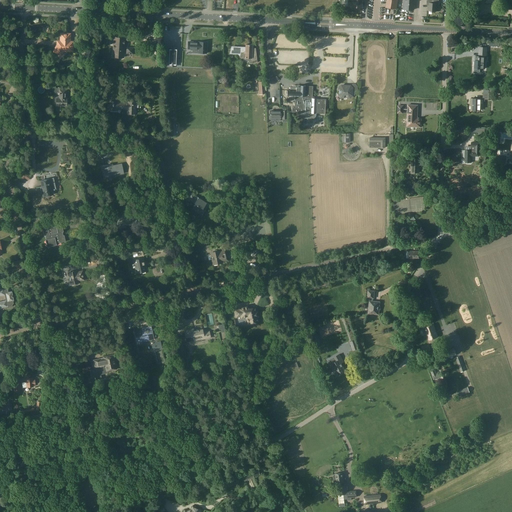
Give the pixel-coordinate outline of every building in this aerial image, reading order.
[(386,0),(386,7),(396,9),(397,0),(386,0)] [(403,0),(403,9),(414,10),(414,0),(403,0)] [(427,0),(427,6),(429,6),(428,11),(436,12),(436,6),(438,7),(438,0),(427,0)] [(60,33),(60,41),(57,41),(57,45),(53,51),(61,55),(63,51),(73,51),(73,42),(70,41),(70,34),(60,33)] [(124,38),(114,37),(113,57),(123,58),(124,38)] [(198,43),(188,42),(188,49),(198,49),(198,53),(207,54),(207,42),(198,42),(198,43)] [(231,46),(229,53),(235,53),(235,52),(243,52),(243,54),(242,57),(244,58),(246,59),(247,60),(248,60),(250,60),(252,60),(253,60),(255,60),(256,60),(255,48),(255,49),(252,49),(252,45),(245,44),(245,48),(236,47),(231,46)] [(177,67),(178,48),(168,47),(167,66),(177,67)] [(475,71),(478,71),(479,69),(484,69),(485,58),(486,58),(487,48),(479,47),(478,56),(474,56),(473,62),(474,62),(474,68),(475,68),(475,71)] [(312,99),(313,87),(300,86),(299,87),(297,87),(297,88),(296,88),(290,87),(290,91),(287,90),(287,96),(295,96),(294,108),(292,108),(291,112),(300,113),(300,118),(304,118),(312,119),(313,118),(315,117),(316,115),(316,113),(325,114),(326,99),(312,99)] [(341,86),(339,88),(339,95),(341,97),(344,98),(344,99),(345,99),(346,99),(347,99),(347,98),(350,98),(352,96),(352,91),(355,92),(357,89),(352,88),(350,86),(341,86)] [(59,99),(56,98),(56,105),(66,106),(67,99),(66,99),(66,90),(59,90),(59,99)] [(491,90),(484,90),(484,93),(483,93),(482,99),(489,100),(489,99),(491,99),(491,93),(491,90)] [(111,102),(110,102),(110,110),(117,110),(117,109),(128,109),(127,113),(135,114),(135,101),(128,100),(128,103),(118,103),(118,97),(111,97),(111,102)] [(471,110),(480,110),(481,99),(471,99),(471,110)] [(417,114),(417,110),(408,109),(407,110),(409,110),(408,114),(407,114),(407,127),(411,127),(411,126),(415,126),(415,127),(421,127),(421,118),(416,118),(416,114),(417,114)] [(280,111),(270,111),(270,121),(280,121),(280,111)] [(386,138),(370,138),(370,148),(386,148),(386,138)] [(472,156),(479,156),(479,147),(480,142),(471,142),(471,147),(472,147),(472,150),(464,150),(463,162),(471,163),(472,156)] [(419,173),(419,159),(412,158),(411,172),(419,173)] [(112,165),(104,166),(106,178),(114,177),(114,175),(123,173),(121,165),(112,167),(112,165)] [(42,191),(43,197),(53,194),(50,179),(40,181),(42,191)] [(209,204),(198,197),(195,196),(191,196),(190,189),(184,191),(185,198),(186,201),(191,200),(192,202),(195,204),(192,209),(203,215),(206,210),(205,210),(209,204)] [(123,216),(115,217),(117,227),(125,226),(125,225),(136,222),(134,214),(123,217),(123,216)] [(47,247),(57,245),(57,244),(61,243),(61,242),(66,241),(64,235),(63,235),(63,232),(62,226),(56,227),(58,233),(50,235),(49,228),(48,228),(48,227),(43,228),(44,236),(45,236),(46,239),(45,240),(47,247)] [(222,251),(220,252),(220,250),(215,251),(215,254),(210,255),(213,265),(222,262),(222,261),(227,260),(225,251),(224,248),(221,248),(222,251)] [(143,258),(133,260),(136,273),(147,271),(145,264),(144,264),(143,258)] [(67,273),(70,285),(75,283),(75,282),(84,280),(82,271),(77,272),(77,271),(67,273)] [(7,300),(0,301),(0,307),(7,306),(13,304),(12,301),(13,300),(11,292),(8,292),(7,289),(3,289),(0,289),(0,295),(6,294),(7,300)] [(373,298),(374,291),(368,291),(367,298),(371,298),(370,301),(369,301),(368,313),(378,315),(379,310),(380,310),(380,307),(379,307),(380,302),(372,301),(373,298)] [(284,310),(294,308),(292,299),(282,301),(284,310)] [(235,310),(236,317),(241,316),(241,317),(247,316),(248,324),(253,323),(254,325),(258,324),(258,321),(257,317),(258,316),(257,311),(256,312),(255,308),(254,308),(248,309),(247,306),(239,308),(240,309),(235,310)] [(224,332),(224,329),(223,324),(214,326),(215,330),(221,329),(221,333),(224,332)] [(437,338),(433,325),(424,327),(428,340),(437,338)] [(138,330),(134,331),(136,342),(150,339),(150,340),(153,339),(151,328),(142,330),(142,331),(138,331),(138,330)] [(201,342),(201,340),(204,339),(211,338),(209,331),(203,332),(202,329),(194,331),(193,329),(184,331),(187,342),(195,341),(195,343),(201,342)] [(156,350),(162,349),(160,342),(154,343),(155,344),(151,344),(152,349),(156,348),(156,350)] [(429,345),(423,348),(424,352),(425,355),(431,353),(430,350),(431,349),(429,345)] [(339,354),(334,357),(336,361),(330,365),(336,377),(345,371),(341,363),(343,362),(339,354)] [(94,364),(89,365),(90,369),(92,381),(99,380),(98,372),(106,371),(117,369),(113,355),(103,357),(103,358),(93,360),(94,364)] [(441,376),(439,373),(436,374),(435,370),(430,371),(434,379),(441,376)] [(83,377),(76,378),(78,385),(85,383),(83,377)] [(22,383),(23,387),(33,386),(33,384),(35,384),(34,380),(33,380),(32,378),(26,379),(26,383),(22,383)] [(8,402),(0,403),(1,409),(3,408),(3,411),(8,410),(8,407),(9,407),(8,402)] [(96,405),(88,403),(86,409),(89,409),(88,412),(94,414),(96,405)] [(26,459),(20,463),(25,470),(31,466),(26,459)] [(227,481),(229,487),(260,475),(257,469),(227,481)] [(83,476),(80,470),(74,473),(76,479),(83,476)] [(344,482),(343,473),(335,474),(335,476),(333,476),(334,483),(336,483),(339,483),(339,487),(340,487),(341,491),(342,495),(346,494),(345,491),(347,491),(346,486),(344,486),(344,482)] [(381,503),(381,496),(381,495),(364,496),(364,498),(365,504),(381,503)]
